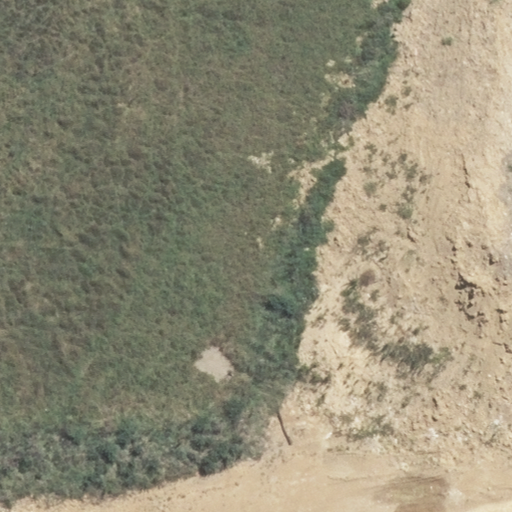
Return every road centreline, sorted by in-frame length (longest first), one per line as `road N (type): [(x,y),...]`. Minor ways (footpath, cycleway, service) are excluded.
road 1 (unknown): [(377,511),(511,177)]
road 2 (unknown): [(384,511),(511,483)]
